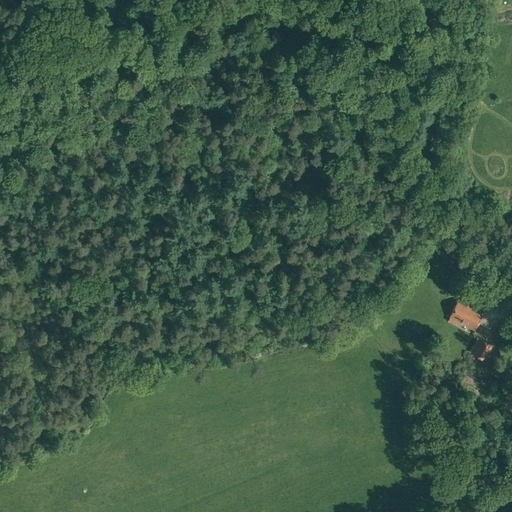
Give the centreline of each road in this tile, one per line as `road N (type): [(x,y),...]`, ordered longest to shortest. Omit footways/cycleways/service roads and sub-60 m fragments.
road 1 (track): [(222,0),(511,277),(511,484),(444,511)]
road 2 (track): [(213,0),(84,50),(0,105)]
